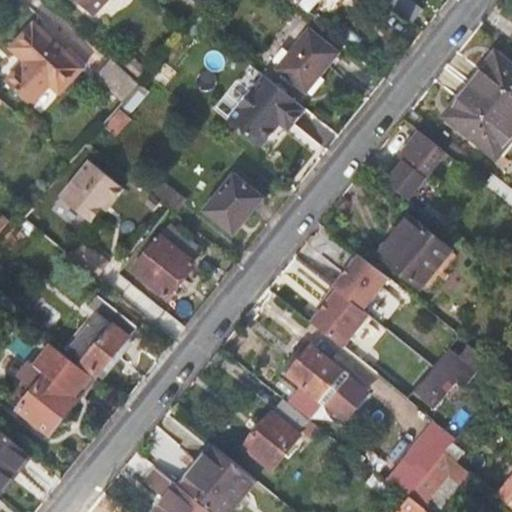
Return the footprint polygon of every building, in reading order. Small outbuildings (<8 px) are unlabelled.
[(290,0),(309,15),(321,0),(290,0)] [(409,0),(393,0),(389,5),(412,24),(422,10),(409,0)] [(60,93),(84,67),(33,22),(10,48),(24,60),(5,81),(29,102),(48,82),(60,93)] [(309,30),(278,70),(306,93),(337,54),(309,30)] [(121,63),(140,79),(148,69),(130,53),(121,63)] [(123,103),(130,95),(140,83),(112,58),(102,69),(94,78),(123,103)] [(503,67),(492,58),(470,86),(511,119),(511,65),(508,62),(503,67)] [(149,88),(156,80),(149,74),(140,83),(130,95),(123,103),(116,110),(104,124),(117,135),(131,118),(129,117),(152,90),(149,88)] [(265,76),(229,121),(263,148),(270,154),(293,124),(306,108),(265,76)] [(459,122),(456,126),(497,158),(511,138),(511,119),(470,86),(448,112),(459,122)] [(406,161),(387,183),(408,200),(409,200),(426,178),(446,153),(420,132),(400,156),(406,161)] [(127,191),(88,160),(58,196),(94,224),(108,205),(115,197),(119,200),(127,191)] [(234,175),(207,210),(235,233),(262,200),(234,175)] [(426,178),(409,200),(423,211),(440,190),(426,178)] [(119,200),(115,197),(108,205),(113,209),(119,200)] [(409,215),(378,253),(422,288),(452,251),(409,215)] [(0,243),(15,226),(3,216),(0,219),(0,243)] [(30,240),(15,226),(0,243),(0,265),(4,261),(9,265),(30,240)] [(160,237),(134,271),(169,299),(186,277),(183,276),(202,251),(172,227),(162,239),(160,237)] [(81,240),(69,256),(92,274),(105,259),(81,240)] [(333,286),(362,310),(388,277),(359,254),(333,286)] [(342,346),(368,314),(362,310),(333,286),(323,299),(327,302),(312,322),(342,346)] [(71,350),(69,352),(98,376),(137,328),(98,296),(89,307),(99,315),(89,327),(84,324),(66,346),(71,350)] [(73,398),(92,376),(51,342),(32,364),(29,362),(17,377),(33,391),(17,411),(49,436),(78,401),(73,398)] [(312,347),(288,377),(319,401),(329,389),(324,385),(337,367),(312,347)] [(372,393),(383,380),(358,359),(347,373),(372,393)] [(433,403),(416,389),(407,399),(425,413),(433,403)] [(302,453),(322,429),(284,398),(245,447),(273,469),(293,446),(302,453)] [(437,435),(451,446),(457,439),(443,427),(437,435)] [(0,495),(1,496),(11,483),(7,479),(28,453),(0,430),(0,495)] [(473,443),(462,434),(457,439),(451,446),(446,454),(456,462),(473,443)] [(198,454),(175,482),(179,485),(212,511),(231,511),(257,480),(213,445),(202,458),(198,454)] [(443,479),(456,462),(446,454),(432,470),(443,479)] [(142,479),(168,500),(179,485),(175,482),(153,465),(142,479)] [(382,495),(391,485),(376,473),(368,483),(382,495)] [(511,478),(497,496),(511,507),(511,478)] [(212,511),(179,485),(168,500),(157,511),(212,511)] [(425,511),(427,511),(410,497),(409,499),(398,511),(425,511)]
